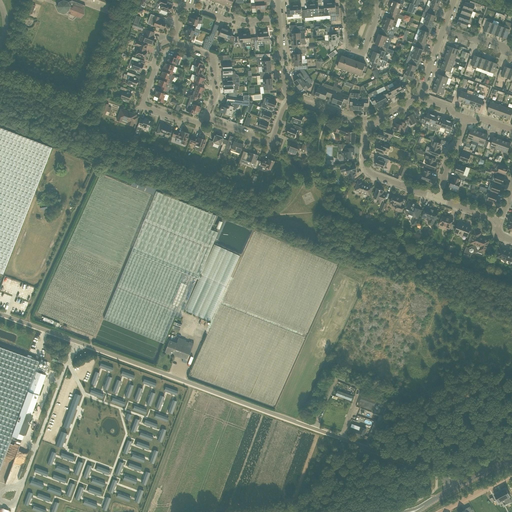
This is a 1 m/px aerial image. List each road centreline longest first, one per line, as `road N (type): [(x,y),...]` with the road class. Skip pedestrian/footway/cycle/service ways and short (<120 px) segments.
road 1 (unclassified): [(452,489),(391,455),(0,314)]
road 2 (track): [(511,284),(430,257),(382,256),(322,213),(249,214),(173,171),(99,156)]
road 3 (track): [(12,511),(73,341)]
road 4 (track): [(70,144),(125,0)]
road 5 (residential): [(206,118),(178,121),(143,105),(160,43),(172,41)]
road 6 (residential): [(172,41),(181,4),(225,19),(278,19)]
road 7 (track): [(191,383),(145,511)]
road 8 (residential): [(339,0),(347,48),(364,54),(376,0)]
road 9 (residential): [(436,197),(366,169),(365,125)]
